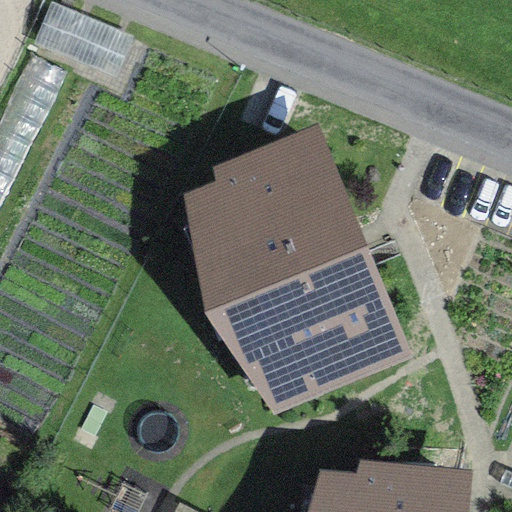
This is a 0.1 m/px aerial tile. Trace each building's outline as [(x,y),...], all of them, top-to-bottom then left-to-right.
[(128,41),(50,9),(39,37),(117,69),(128,41)] [(215,296),(282,406),(422,347),(325,113),(217,158),(222,169),(189,183),(215,296)] [(366,464),(327,461),(312,511),(477,511),(481,460),(367,452),(366,464)] [(511,470),(506,468),(501,481),(511,485),(511,470)] [(226,511),(182,490),(170,511),(226,511)]
